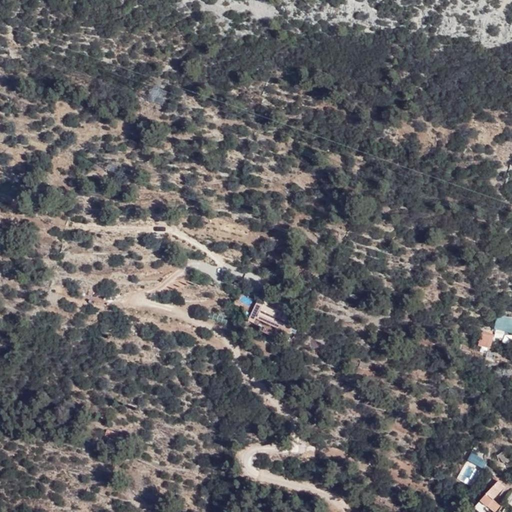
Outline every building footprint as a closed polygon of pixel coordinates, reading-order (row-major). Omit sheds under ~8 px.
[(302,120),(315,125),(319,116),(303,111),(302,120)] [(266,316),(271,318),(274,308),(253,299),(247,309),(254,314),(252,322),(261,326),(266,316)] [(494,328),(511,331),(511,317),(497,314),(494,328)] [(478,343),(497,351),(502,340),(484,332),(478,343)] [(344,367),(362,372),(364,357),(347,353),(344,367)] [(69,411),(54,405),(49,415),(64,421),(69,411)] [(479,495),(490,482),(484,475),(459,503),(468,510),(475,503),(478,505),(483,499),(479,495)]
